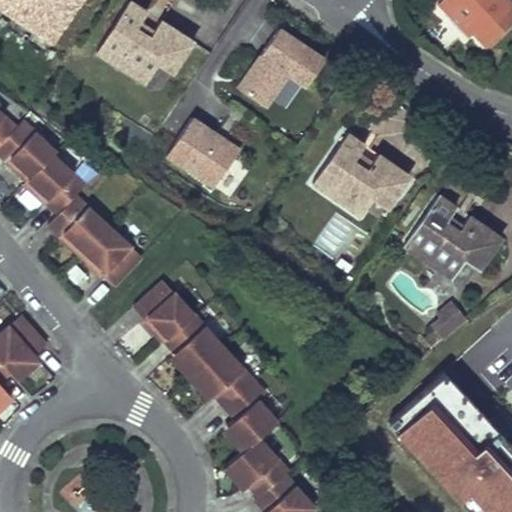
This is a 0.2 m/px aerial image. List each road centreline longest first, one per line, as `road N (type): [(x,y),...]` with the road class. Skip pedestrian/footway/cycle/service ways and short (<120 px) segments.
road 1 (residential): [(339,0),(421,73),(511,118)]
road 2 (residential): [(110,404),(72,335),(0,248)]
road 3 (residential): [(110,404),(82,404),(33,427),(5,474),(3,502)]
road 4 (residential): [(188,511),(189,483),(163,430),(110,404)]
